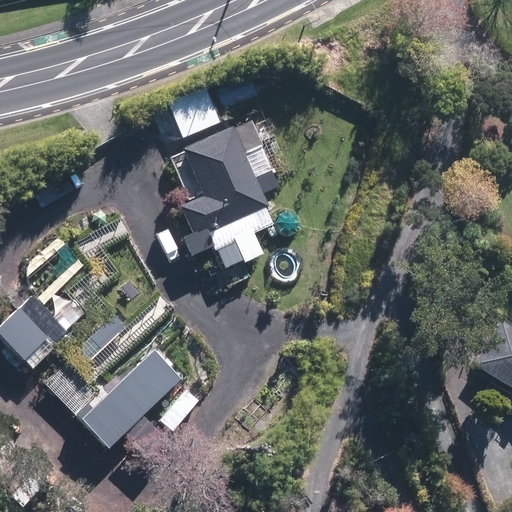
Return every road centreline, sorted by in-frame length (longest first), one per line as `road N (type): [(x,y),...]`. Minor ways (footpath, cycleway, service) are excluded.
road 1 (secondary): [(248,0),(105,58),(0,83)]
road 2 (unknown): [(0,225),(123,153),(105,58)]
